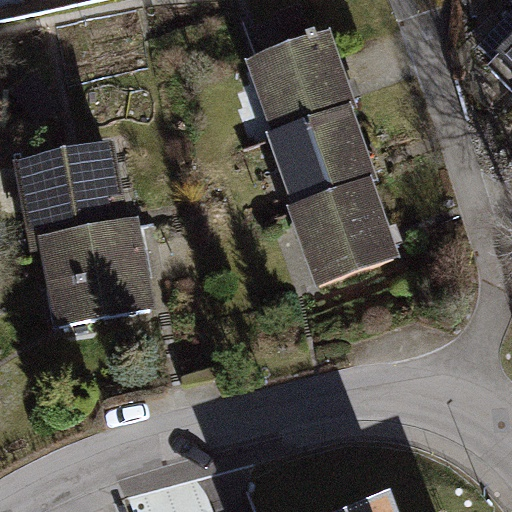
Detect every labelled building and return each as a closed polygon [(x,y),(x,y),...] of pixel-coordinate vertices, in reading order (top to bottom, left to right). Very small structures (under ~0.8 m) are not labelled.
[(336,33),(252,61),(276,131),(355,103),(359,101),(336,33)] [(511,46),(487,71),(511,95),(511,46)] [(37,78),(12,95),(35,127),(60,109),(37,78)] [(381,178),(355,103),(276,131),(269,133),(296,208),(376,180),(381,178)] [(116,146),(16,164),(30,243),(42,241),(130,226),(116,146)] [(405,261),(376,180),(296,208),(289,210),(318,291),(405,261)] [(130,226),(42,241),(57,329),(154,313),(139,225),(130,226)] [(391,511),(386,498),(347,511),(391,511)]
